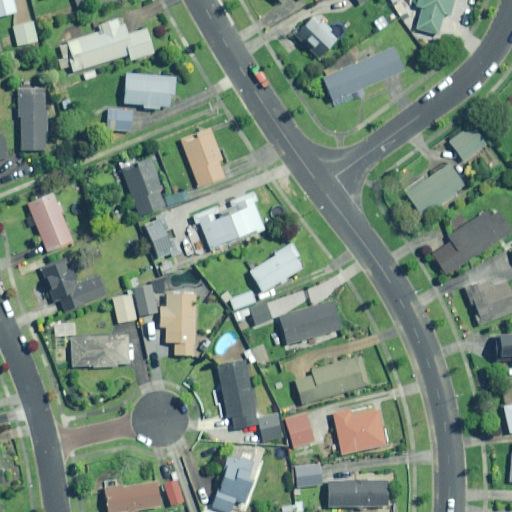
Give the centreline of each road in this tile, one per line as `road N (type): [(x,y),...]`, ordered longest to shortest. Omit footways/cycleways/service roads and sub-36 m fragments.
road 1 (tertiary): [(321,185),(412,316),(441,395),(451,461),(448,511)]
road 2 (residential): [(321,185),(487,57),(511,10)]
road 3 (tertiary): [(204,0),(321,185)]
road 4 (residential): [(47,447),(0,318)]
